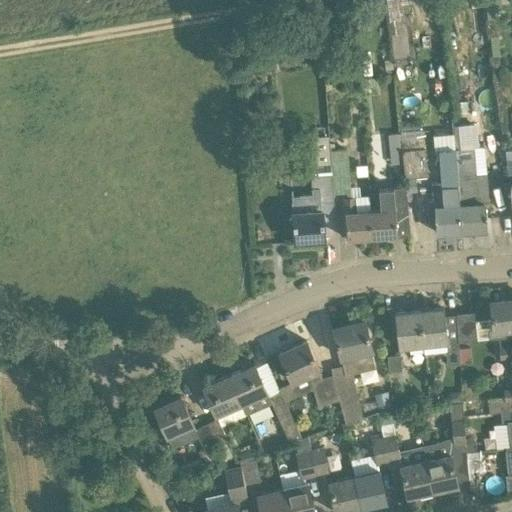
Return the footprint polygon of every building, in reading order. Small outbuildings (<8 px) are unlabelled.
[(399,0),(386,0),(389,22),(403,20),(399,0)] [(250,52),(241,54),(243,65),(252,63),(250,52)] [(392,58),(384,59),(385,71),(393,70),(392,58)] [(493,99),(492,88),(483,88),(484,100),(493,99)] [(454,144),(480,143),(479,109),(453,110),(454,144)] [(422,130),(401,131),(402,151),(404,172),(404,179),(427,176),(424,130),(423,130),(422,130)] [(291,195),(293,213),(295,243),(325,241),(323,216),(334,215),(332,193),(329,150),(328,135),(313,136),(307,143),(312,192),(291,195)] [(329,150),(332,193),(350,192),(347,148),(329,150)] [(473,149),(455,150),(457,167),(460,205),(462,232),(463,232),(463,231),(486,230),(483,176),(475,177),(473,149)] [(460,205),(457,167),(455,150),(438,151),(440,184),(432,185),(434,208),(435,208),(437,233),(461,231),(461,233),(462,232),(460,205)] [(406,180),(407,192),(416,192),(415,179),(406,180)] [(409,232),(405,194),(405,187),(380,188),(381,210),(370,211),(372,237),(397,236),(397,233),(409,232)] [(369,196),(356,197),(344,197),(347,239),(372,237),(370,211),(369,196)] [(511,299),(491,302),(494,330),(489,331),(490,339),(511,336),(511,299)] [(419,310),(423,345),(444,342),(446,365),(460,364),(458,349),(458,342),(456,315),(444,316),(444,308),(419,310)] [(398,347),(410,346),(423,345),(419,310),(395,313),(398,347)] [(477,340),(473,313),(456,315),(458,342),(477,340)] [(378,367),(372,349),(365,320),(334,328),(342,356),(344,365),(331,368),(333,374),(338,394),(340,400),(345,416),(347,422),(364,416),(354,373),(378,367)] [(312,389),(316,406),(340,400),(338,394),(333,374),(321,377),(306,340),(280,352),(291,381),(279,387),(280,390),(285,401),(312,389)] [(511,358),(511,346),(497,348),(499,358),(511,358)] [(460,364),(472,362),(470,348),(458,349),(460,364)] [(386,356),(389,372),(390,382),(404,380),(400,354),(386,356)] [(285,401),(280,390),(269,395),(255,363),(229,375),(241,404),(246,415),(272,403),(289,441),(300,437),(285,401)] [(216,415),(241,404),(229,375),(203,386),(216,415)] [(488,399),(488,402),(489,414),(501,412),(511,410),(511,388),(503,389),(504,396),(488,399)] [(448,397),(449,403),(462,402),(462,391),(451,392),(448,397)] [(379,397),(376,401),(378,409),(390,406),(387,395),(379,397)] [(221,454),(217,446),(207,423),(195,428),(181,396),(155,407),(172,447),(198,436),(205,450),(200,452),(204,461),(221,454)] [(453,452),(425,459),(432,492),(458,486),(451,455),(466,452),(462,402),(449,403),(452,436),(453,452)] [(510,447),(511,446),(511,410),(501,412),(503,423),(507,423),(510,447)] [(378,415),(381,426),(393,423),(398,422),(396,411),(378,415)] [(217,418),(207,423),(217,446),(228,441),(217,418)] [(383,437),(388,461),(399,459),(397,451),(399,451),(395,434),(383,437)] [(377,464),(388,461),(383,437),(371,439),(377,464)] [(474,439),(465,439),(466,452),(475,451),(474,439)] [(324,447),(312,450),(317,474),(330,471),(324,447)] [(302,478),(317,474),(312,450),(297,454),(302,478)] [(239,462),(240,467),(245,485),(260,482),(255,458),(239,462)] [(432,492),(425,459),(400,464),(407,497),(432,492)] [(248,504),(247,494),(245,485),(240,467),(226,470),(232,498),(236,497),(238,506),(248,504)] [(379,469),(355,475),(362,507),(387,502),(379,469)] [(355,475),(329,481),(335,511),(341,511),(362,507),(355,475)] [(315,511),(309,483),(283,489),(288,511),(315,511)] [(288,511),(283,489),(257,494),(261,511),(288,511)] [(238,511),(237,502),(207,509),(207,511),(238,511)]
